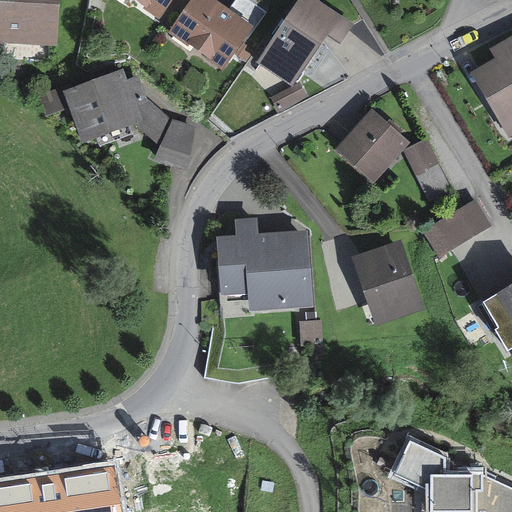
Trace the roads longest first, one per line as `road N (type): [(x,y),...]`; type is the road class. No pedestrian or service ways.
road 1 (residential): [(163,383),(185,340),(192,223),(214,178),(259,142),(412,64)]
road 2 (residential): [(163,383),(287,444),(307,475),(313,511)]
road 3 (residential): [(412,64),(511,228)]
road 4 (residential): [(0,442),(104,425),(138,410),(163,383)]
